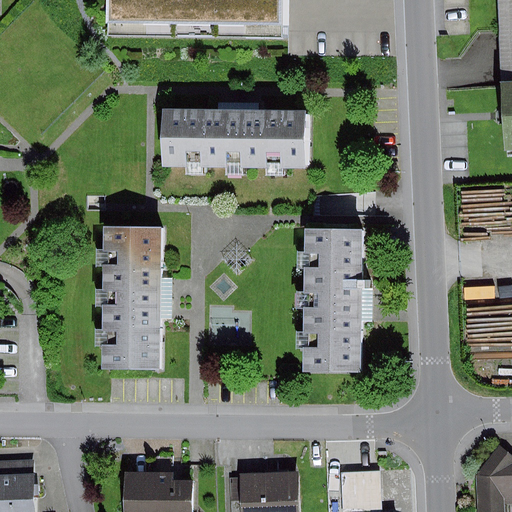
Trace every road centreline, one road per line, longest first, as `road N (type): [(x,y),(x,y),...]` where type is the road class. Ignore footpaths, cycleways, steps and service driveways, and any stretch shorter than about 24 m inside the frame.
road 1 (residential): [(445,416),(420,0)]
road 2 (residential): [(445,416),(67,423)]
